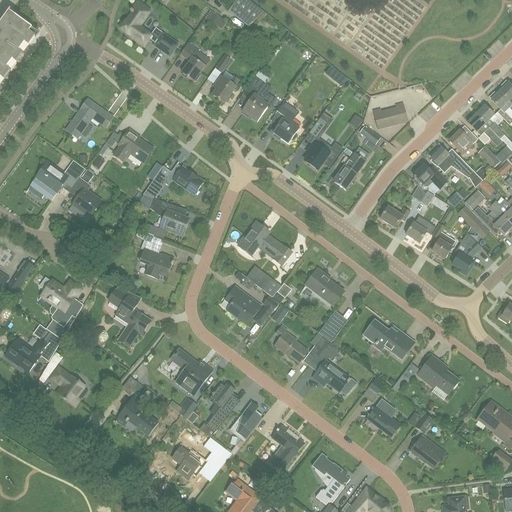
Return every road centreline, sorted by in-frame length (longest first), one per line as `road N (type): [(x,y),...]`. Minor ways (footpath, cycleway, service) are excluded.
road 1 (residential): [(408,511),(391,478),(194,324),(190,303),(240,180)]
road 2 (residential): [(511,386),(240,180)]
road 3 (residential): [(347,230),(388,173),(511,47)]
road 4 (residential): [(244,170),(227,142),(61,34)]
road 5 (residential): [(174,511),(34,405),(0,397)]
road 6 (residential): [(148,511),(0,397)]
road 7 (residential): [(468,307),(441,301),(347,230)]
road 8 (tertiary): [(0,139),(60,53),(61,34)]
road 9 (residential): [(347,230),(271,175),(244,170)]
